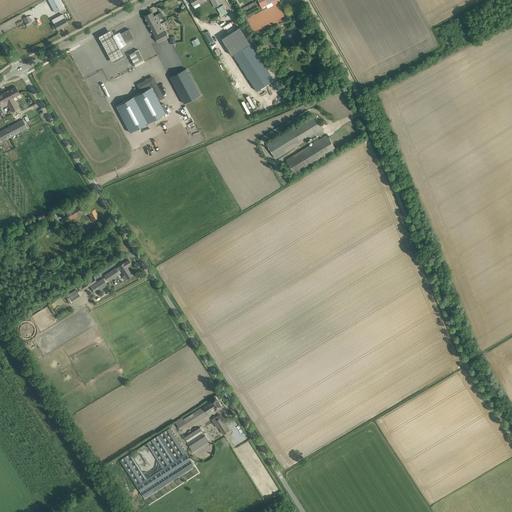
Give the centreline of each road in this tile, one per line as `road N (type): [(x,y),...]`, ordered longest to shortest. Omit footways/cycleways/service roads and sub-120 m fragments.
road 1 (unclassified): [(303,511),(20,69)]
road 2 (track): [(511,438),(460,355),(355,93),(305,0)]
road 3 (tertiary): [(20,69),(152,0)]
